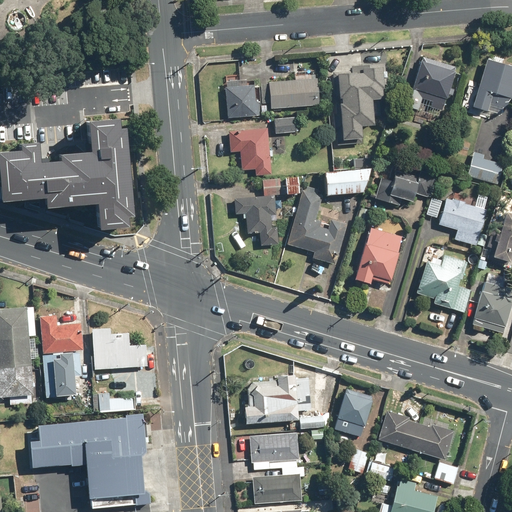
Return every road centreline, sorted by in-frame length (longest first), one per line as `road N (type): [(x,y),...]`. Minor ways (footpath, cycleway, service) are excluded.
road 1 (residential): [(511,6),(161,33)]
road 2 (primary): [(185,293),(511,389)]
road 3 (secondary): [(185,293),(161,33)]
road 4 (secondary): [(203,511),(185,293)]
road 5 (primary): [(0,238),(185,293)]
road 6 (residential): [(511,394),(480,511)]
